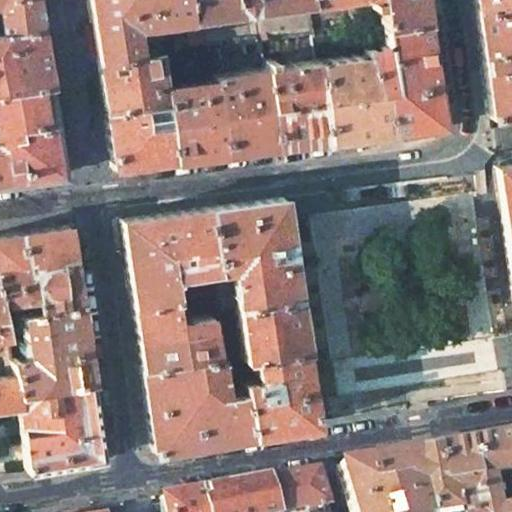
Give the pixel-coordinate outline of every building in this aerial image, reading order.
[(0,0),(0,32),(39,27),(34,0),(0,0)] [(86,0),(95,58),(134,53),(130,25),(169,20),(172,45),(188,43),(185,23),(184,17),(181,0),(86,0)] [(306,2),(305,0),(181,0),(184,17),(306,2)] [(421,20),(418,0),(305,0),(306,2),(319,0),(375,0),(379,25),(421,20)] [(511,0),(469,0),(471,8),(511,2),(511,0)] [(479,63),(485,114),(511,110),(511,2),(471,8),(479,63)] [(390,88),(431,83),(425,43),(421,20),(379,25),(390,88)] [(201,42),(198,22),(185,23),(188,43),(201,42)] [(379,89),(390,88),(379,25),(310,33),(324,137),(375,130),(385,128),(379,89)] [(0,88),(46,82),(42,47),(39,27),(0,32),(0,88)] [(262,65),(272,144),(303,140),(324,137),(310,33),(309,31),(258,36),(260,52),(262,65)] [(258,36),(207,41),(211,69),(217,68),(216,58),(260,52),(258,36)] [(99,90),(102,109),(164,102),(161,80),(157,50),(134,53),(95,58),(99,90)] [(272,144),(262,65),(212,73),(222,151),(252,147),(272,144)] [(222,151),(212,73),(161,80),(164,102),(172,158),(200,155),(222,151)] [(35,178),(59,174),(46,82),(0,89),(0,137),(4,138),(10,181),(35,178)] [(385,128),(435,121),(431,83),(390,88),(379,89),(385,128)] [(107,143),(110,167),(141,163),(172,158),(164,102),(102,109),(107,143)] [(0,137),(0,182),(10,181),(4,138),(0,137)] [(511,161),(493,164),(493,167),(500,221),(511,219),(511,161)] [(280,196),(279,194),(237,200),(203,205),(210,269),(227,267),(229,279),(212,281),(213,290),(215,307),(232,305),(294,296),(285,239),(280,196)] [(158,211),(117,217),(124,263),(129,302),(171,296),(167,275),(193,271),(195,285),(189,286),(190,293),(196,292),(213,290),(212,281),(210,269),(203,205),(158,211)] [(504,250),(508,276),(511,274),(511,219),(500,221),(504,250)] [(69,242),(66,224),(28,230),(17,232),(22,268),(71,260),(69,242)] [(17,232),(0,233),(0,300),(13,300),(19,299),(15,270),(22,268),(17,232)] [(35,310),(77,304),(71,260),(22,268),(15,270),(19,299),(23,298),(33,297),(35,310)] [(421,260),(378,267),(380,279),(423,272),(421,260)] [(133,325),(135,338),(209,329),(217,328),(215,307),(213,290),(196,292),(200,314),(175,317),(171,296),(129,302),(133,325)] [(248,355),(301,348),(296,316),(294,296),(232,305),(237,357),(248,355)] [(35,310),(33,297),(23,298),(24,312),(35,310)] [(0,300),(0,315),(15,313),(13,300),(0,300)] [(15,392),(89,381),(82,331),(77,304),(35,310),(24,312),(15,313),(0,315),(0,318),(3,332),(21,330),(25,355),(8,357),(11,371),(15,392)] [(135,338),(139,366),(220,353),(218,337),(209,338),(209,329),(135,338)] [(282,427),(312,422),(312,421),(309,398),(301,348),(248,355),(252,373),(254,375),(251,380),(248,378),(239,379),(241,389),(248,433),(282,427)] [(139,366),(150,449),(196,441),(248,433),(241,389),(223,392),(220,377),(225,377),(224,372),(237,370),(234,351),(139,366)] [(0,373),(0,407),(17,405),(15,392),(11,371),(0,373)] [(17,405),(26,470),(57,465),(100,458),(89,381),(15,392),(17,405)] [(511,504),(511,440),(502,442),(511,504)] [(511,511),(511,504),(502,442),(425,455),(434,511),(511,511)] [(421,511),(434,511),(425,455),(420,456),(419,456),(412,457),(421,511)] [(343,511),(421,511),(412,457),(333,470),(343,511)] [(271,511),(272,511),(319,500),(313,477),(312,474),(177,497),(158,500),(160,511),(271,511)] [(321,511),(319,500),(272,511),(271,511),(321,511)]
